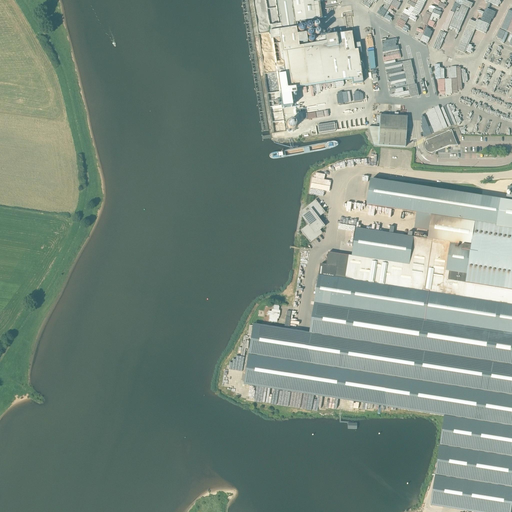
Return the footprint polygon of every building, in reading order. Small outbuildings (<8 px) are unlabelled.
[(287,89),(349,79),(351,86),(363,84),(362,77),(357,50),(354,51),(351,32),(314,38),(315,44),(308,45),(306,33),(298,34),(296,27),(296,28),(295,23),(316,19),(321,18),(319,2),(313,2),(312,0),(276,0),(281,24),(270,25),(271,32),(270,32),(277,78),(279,95),(288,94),(287,89)] [(440,0),(436,9),(445,13),(450,0),(440,0)] [(426,9),(417,31),(431,36),(433,30),(427,28),(433,12),(426,9)] [(411,14),(404,28),(410,31),(419,14),(416,12),(414,15),(411,14)] [(444,40),(440,51),(449,55),(454,44),(444,40)] [(379,127),(368,126),(368,127),(373,145),(405,147),(407,116),(380,115),(379,127)] [(291,129),(292,129),(293,129),(294,129),(294,128),(295,128),(295,127),(296,127),(296,126),(296,125),(296,124),(296,123),(296,122),(295,122),(295,121),(294,121),(294,120),(293,120),(292,120),(291,120),(290,120),(289,121),(288,121),(288,122),(287,123),(287,124),(287,125),(287,126),(288,127),(288,128),(289,128),(290,129),(291,129)] [(334,123),(317,125),(318,134),(335,131),(334,123)] [(460,127),(454,129),(457,141),(463,139),(460,127)] [(429,153),(430,153),(432,153),(433,153),(434,152),(449,146),(458,146),(452,130),(426,140),(427,142),(426,144),(425,145),(425,146),(425,147),(425,148),(425,149),(426,150),(427,151),(428,152),(429,153)] [(311,179),(310,188),(322,189),(324,173),(314,172),(313,179),(311,179)] [(506,200),(371,179),(367,205),(432,215),(428,239),(356,228),(352,256),(339,254),(337,267),(321,264),(314,303),(349,308),(511,333),(511,186),(508,186),(507,191),(511,192),(511,196),(507,195),(506,200)] [(308,224),(300,230),(310,243),(322,233),(319,229),(323,226),(317,218),(325,212),(315,200),(303,209),(306,213),(302,216),(308,224)] [(511,333),(349,308),(314,303),(310,333),(251,324),(242,383),(445,415),(431,505),(473,511),(510,511),(511,502),(511,333)] [(271,322),(272,322),(273,322),(276,322),(277,322),(277,319),(278,319),(278,316),(279,317),(280,311),(279,311),(279,310),(278,310),(279,307),(278,306),(274,305),(273,306),(273,309),(272,309),(271,310),(271,311),(268,311),(268,312),(267,315),(269,315),(269,321),(271,322)]
